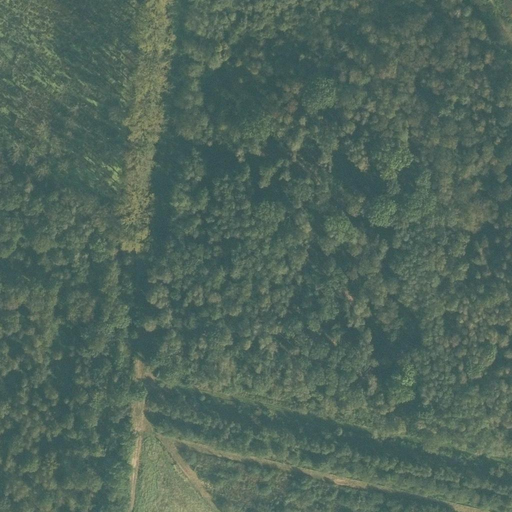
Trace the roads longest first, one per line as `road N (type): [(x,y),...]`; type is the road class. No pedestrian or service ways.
road 1 (track): [(152,0),(91,511)]
road 2 (track): [(124,511),(182,0)]
road 3 (track): [(511,461),(139,379)]
road 4 (track): [(124,231),(0,221)]
